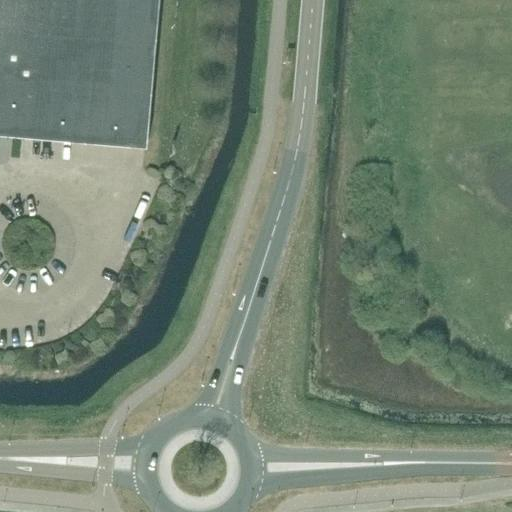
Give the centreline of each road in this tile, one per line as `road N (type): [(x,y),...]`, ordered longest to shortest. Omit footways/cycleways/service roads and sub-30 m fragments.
road 1 (unclassified): [(252,468),(511,466)]
road 2 (tertiary): [(275,221),(297,148),(312,0)]
road 3 (tertiary): [(232,430),(234,385),(275,221)]
road 4 (tertiary): [(275,221),(201,419)]
road 5 (unclassified): [(152,445),(0,456)]
road 6 (unclassified): [(0,460),(145,480)]
